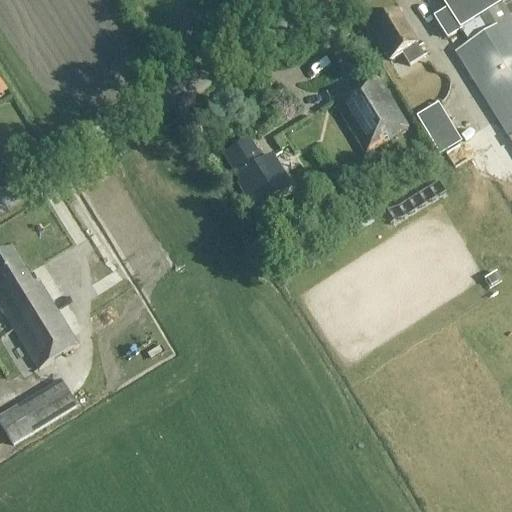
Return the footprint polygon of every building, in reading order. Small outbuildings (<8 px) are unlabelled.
[(460,33),(475,23),(484,37),(456,55),(511,144),(511,24),(501,7),(511,0),(437,0),(447,14),(434,21),(447,42),(461,33),(460,33)] [(396,16),(370,31),(390,64),(401,57),(409,69),(422,61),(415,48),(396,16)] [(314,61),(300,65),(303,79),(318,76),(314,61)] [(373,77),(331,104),(365,157),(407,131),(373,77)] [(456,98),(443,106),(464,138),(477,130),(456,98)] [(418,120),(426,134),(445,123),(436,109),(418,120)] [(458,145),(445,123),(426,134),(439,156),(458,145)] [(239,189),(250,208),(254,215),(291,193),(286,185),(272,162),(265,167),(264,165),(262,167),(249,146),(225,160),(242,188),(239,189)] [(332,228),(354,215),(348,204),(340,208),(330,191),(315,199),(332,228)] [(399,210),(405,222),(437,207),(431,195),(399,210)] [(159,230),(115,261),(130,283),(175,252),(159,230)] [(12,254),(0,261),(0,299),(0,300),(0,311),(39,375),(78,350),(38,285),(33,288),(12,254)] [(76,411),(60,386),(0,422),(0,430),(12,450),(76,411)]
